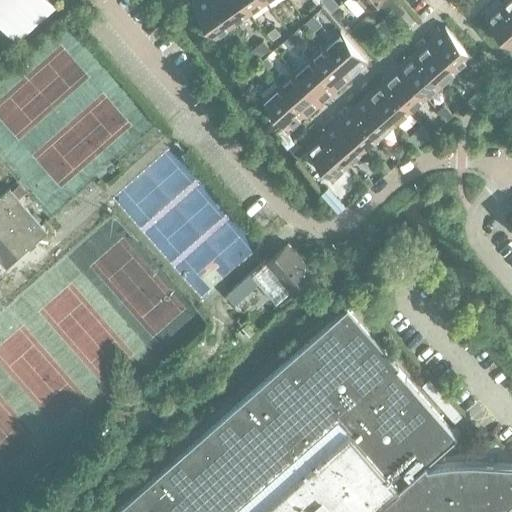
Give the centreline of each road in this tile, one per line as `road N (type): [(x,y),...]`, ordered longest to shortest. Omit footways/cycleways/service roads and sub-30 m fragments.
road 1 (residential): [(510,174),(489,161),(433,160),(347,222),(298,222),(101,0)]
road 2 (residential): [(511,279),(475,238),(474,225),(481,202),(510,174)]
